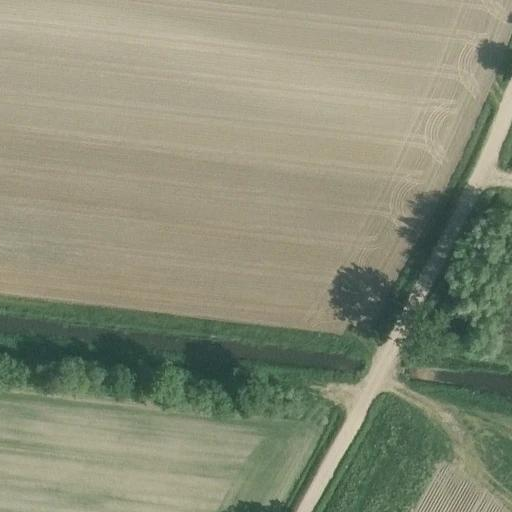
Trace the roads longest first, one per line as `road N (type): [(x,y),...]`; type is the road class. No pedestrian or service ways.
road 1 (track): [(511,90),(433,266),(306,511)]
road 2 (track): [(364,397),(281,376),(0,347)]
